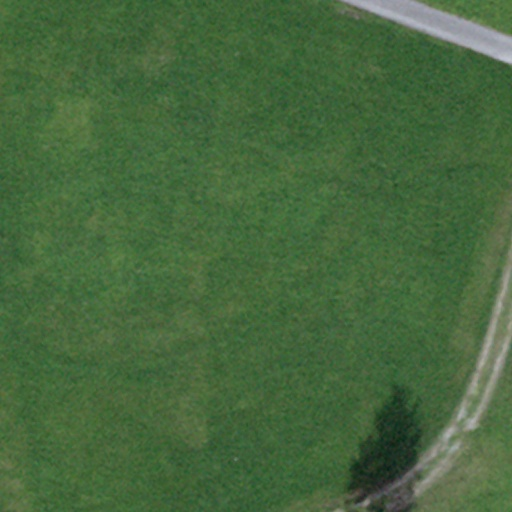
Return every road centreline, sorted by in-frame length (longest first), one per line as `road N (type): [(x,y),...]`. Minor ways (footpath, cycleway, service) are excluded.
road 1 (track): [(511,272),(477,407),(435,460),(385,501),(357,511)]
road 2 (track): [(511,47),(380,0)]
